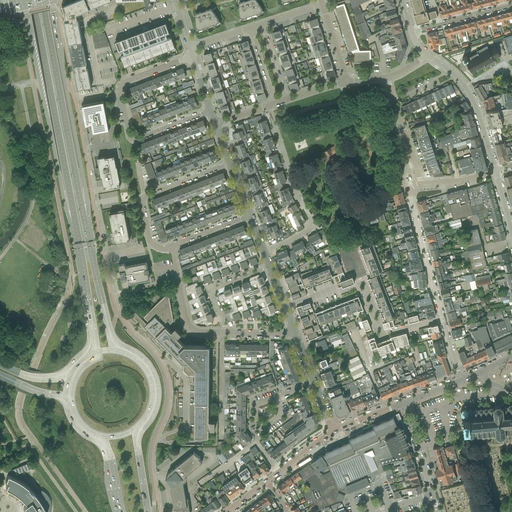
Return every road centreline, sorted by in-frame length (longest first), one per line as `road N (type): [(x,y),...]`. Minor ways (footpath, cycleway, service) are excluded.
road 1 (residential): [(116,311),(72,89),(64,82)]
road 2 (primary): [(33,0),(76,231)]
road 3 (primary): [(84,223),(42,0)]
road 4 (primary): [(24,14),(76,231)]
road 5 (residential): [(152,511),(151,451),(168,390),(159,362),(116,311)]
road 6 (residential): [(263,250),(314,226),(267,106)]
road 7 (primary): [(138,456),(157,383),(145,360),(110,331)]
road 8 (residential): [(442,319),(409,195),(421,183)]
road 9 (primary): [(84,223),(64,82)]
road 10 (residential): [(134,139),(122,83),(191,56)]
road 11 (residential): [(226,333),(187,324),(170,246)]
